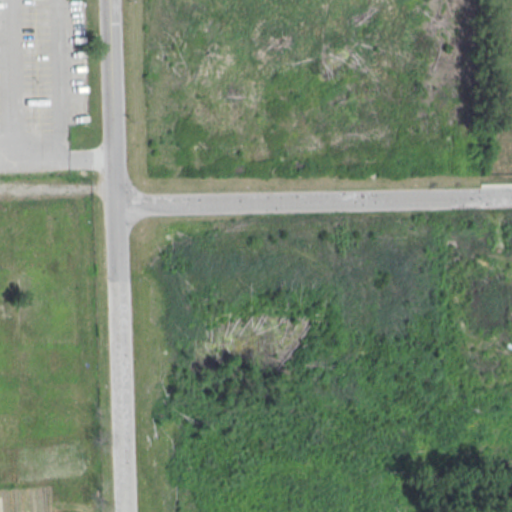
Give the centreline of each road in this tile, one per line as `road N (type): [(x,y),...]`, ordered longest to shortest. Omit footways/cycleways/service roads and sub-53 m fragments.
road 1 (residential): [(114,206),(511,199)]
road 2 (tertiary): [(114,206),(125,511)]
road 3 (tertiary): [(108,0),(114,206)]
